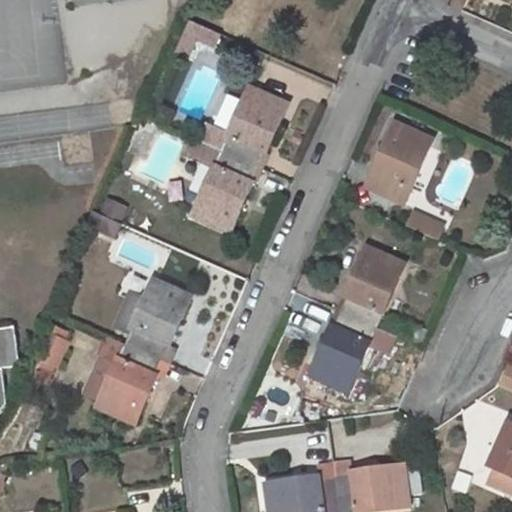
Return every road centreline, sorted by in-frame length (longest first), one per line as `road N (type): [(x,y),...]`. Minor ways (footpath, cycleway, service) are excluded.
road 1 (residential): [(211,511),(202,441),(394,4)]
road 2 (unknown): [(435,387),(404,430),(384,439),(326,447),(202,441)]
road 3 (residential): [(394,4),(511,55)]
road 4 (residential): [(511,305),(428,394)]
